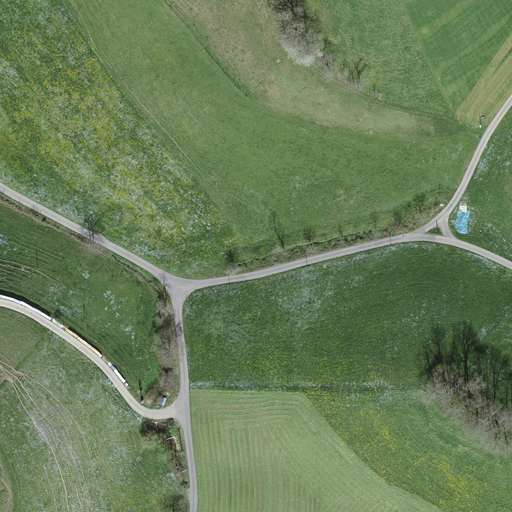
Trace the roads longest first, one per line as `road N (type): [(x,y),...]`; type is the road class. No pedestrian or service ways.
road 1 (unclassified): [(0,186),(173,283),(192,511)]
road 2 (track): [(511,265),(452,241),(409,237),(255,274),(173,283)]
road 3 (track): [(185,408),(139,409),(71,339),(0,302)]
road 4 (track): [(511,99),(442,217),(409,237)]
